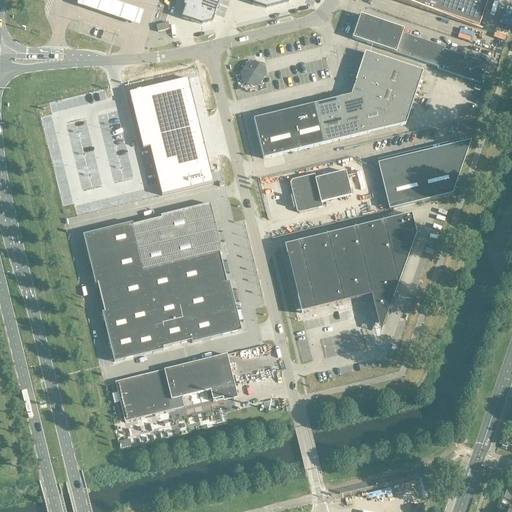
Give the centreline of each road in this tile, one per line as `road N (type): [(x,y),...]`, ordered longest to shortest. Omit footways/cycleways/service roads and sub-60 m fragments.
road 1 (unclassified): [(301,426),(206,47)]
road 2 (secondary): [(82,511),(0,193)]
road 3 (secondary): [(0,283),(57,511)]
road 4 (unclassified): [(206,47),(312,21),(332,0)]
